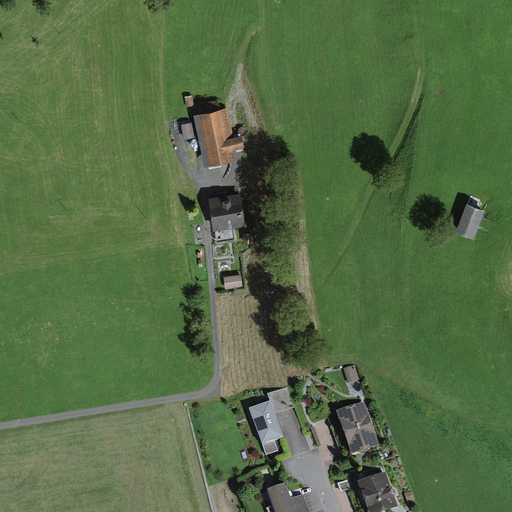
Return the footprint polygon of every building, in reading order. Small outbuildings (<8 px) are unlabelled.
[(195,117),(206,167),(233,161),(231,151),(243,148),(241,136),(232,138),(226,111),(195,117)] [(190,123),(181,125),(184,140),(194,138),(190,123)] [(241,194),(211,199),(215,230),(245,226),(241,194)] [(484,211),(467,204),(456,232),(473,239),(484,211)] [(252,234),(244,234),(244,243),(252,243),(252,234)] [(241,275),(224,277),(225,289),(242,287),(241,275)] [(355,366),(344,370),(348,384),(360,381),(355,366)] [(253,407),(269,450),(289,443),(273,400),(253,407)] [(339,412),(346,432),(370,424),(363,404),(339,412)] [(346,432),(352,452),(376,445),(370,424),(346,432)] [(364,477),(374,511),(376,511),(399,505),(388,470),(364,477)] [(267,491),(275,511),(299,511),(289,483),(267,491)]
